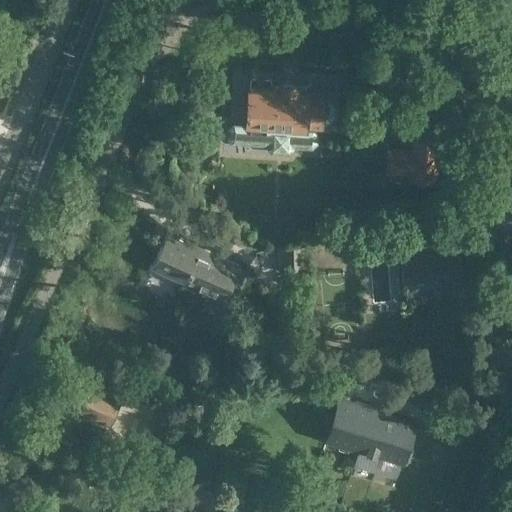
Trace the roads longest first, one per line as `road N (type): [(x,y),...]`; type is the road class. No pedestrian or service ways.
road 1 (residential): [(185,1),(0,398)]
road 2 (secondary): [(106,0),(29,204)]
road 3 (residential): [(69,0),(0,179)]
road 4 (residential): [(511,159),(473,87),(406,0)]
